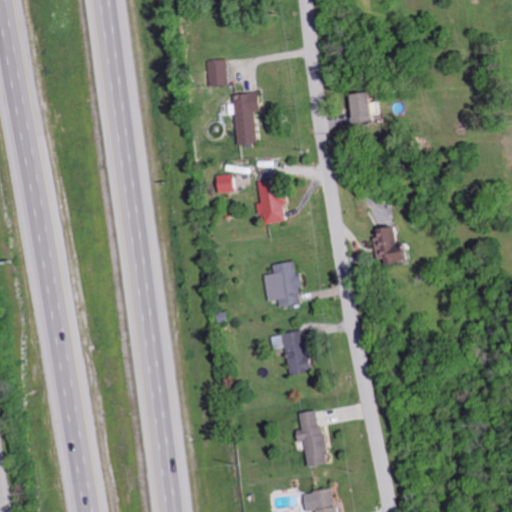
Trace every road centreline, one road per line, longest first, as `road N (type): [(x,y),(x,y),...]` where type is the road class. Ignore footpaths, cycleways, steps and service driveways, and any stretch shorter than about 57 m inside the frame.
road 1 (motorway): [(2,0),(89,511)]
road 2 (residential): [(310,0),(345,256),(393,511)]
road 3 (motorway): [(172,511),(104,0)]
